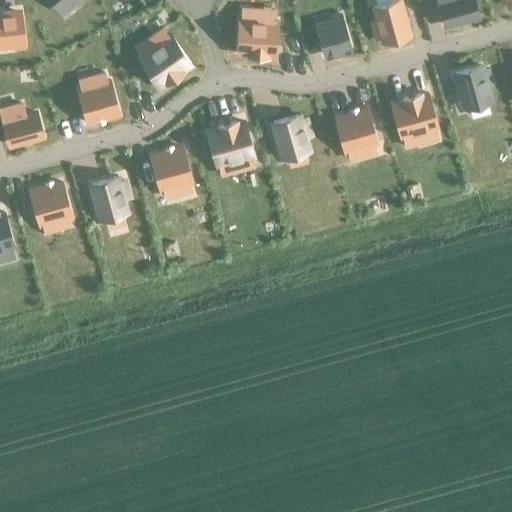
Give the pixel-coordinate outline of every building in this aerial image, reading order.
[(50,0),(60,11),(73,0),(76,3),(79,0),(50,0)] [(376,20),(368,22),(373,40),(381,38),(382,43),(407,36),(397,0),(394,0),(372,6),(376,20)] [(435,0),(443,28),(477,19),(472,0),(435,0)] [(511,0),(502,0),(505,8),(511,6),(511,0)] [(238,18),(235,53),(247,54),(247,56),(267,57),(267,55),(276,56),(278,21),(252,19),(253,9),(242,8),(241,18),(238,18)] [(21,12),(0,14),(0,44),(13,42),(13,47),(14,52),(26,50),(25,45),(25,41),(21,12)] [(330,18),(314,23),(323,58),(349,51),(340,16),(339,13),(329,16),(330,18)] [(163,29),(135,49),(140,56),(137,58),(159,87),(165,83),(166,85),(185,70),(184,69),(192,63),(170,34),(168,35),(163,29)] [(485,61),(451,72),(462,105),(496,94),(485,61)] [(78,89),(75,90),(85,126),(121,116),(111,80),(107,81),(105,73),(76,81),(78,89)] [(398,101),(390,103),(400,141),(401,140),(403,147),(415,144),(413,137),(436,131),(426,93),(421,95),(420,92),(397,98),(398,101)] [(18,115),(0,119),(0,123),(7,149),(44,139),(36,110),(24,113),(22,104),(16,105),(18,115)] [(365,107),(333,115),(343,152),(346,151),(348,159),(357,156),(355,149),(375,144),(365,107)] [(302,114),(271,122),(280,158),(311,150),(308,138),(312,137),(307,117),(303,118),(302,114)] [(244,121),(206,131),(216,168),(218,167),(221,175),(232,172),(230,164),(254,158),(244,121)] [(183,145),(150,153),(160,191),(163,190),(164,197),(174,195),(172,188),(193,182),(183,145)] [(119,175),(88,183),(98,221),(129,212),(126,200),(131,198),(125,177),(120,178),(119,175)] [(62,181),(29,190),(38,226),(41,225),(43,234),(53,231),(50,223),(72,217),(62,181)] [(0,253),(13,250),(4,213),(0,213),(0,253)]
